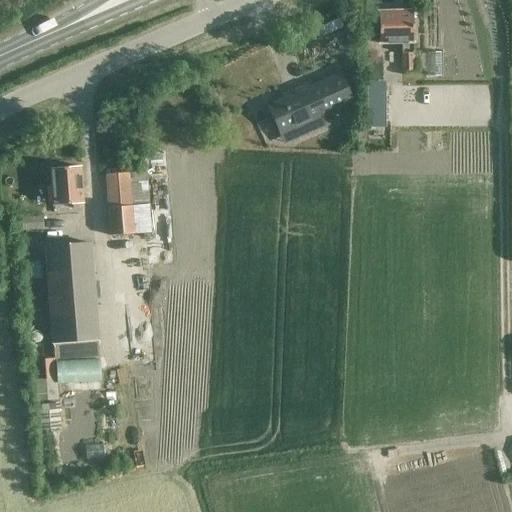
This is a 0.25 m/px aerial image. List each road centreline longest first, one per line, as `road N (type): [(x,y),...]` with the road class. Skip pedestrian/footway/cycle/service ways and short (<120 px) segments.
road 1 (unclassified): [(0,107),(253,0)]
road 2 (secondary): [(0,55),(117,0)]
